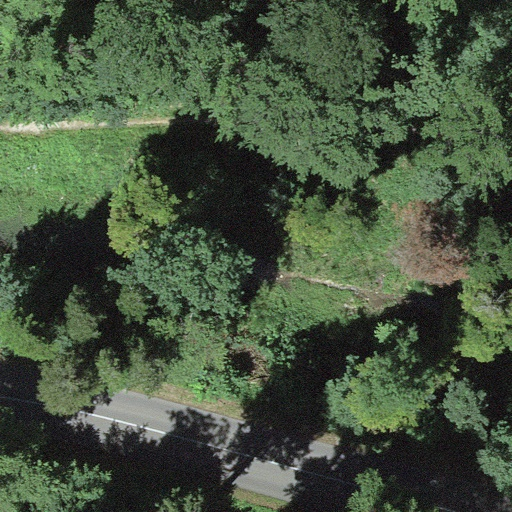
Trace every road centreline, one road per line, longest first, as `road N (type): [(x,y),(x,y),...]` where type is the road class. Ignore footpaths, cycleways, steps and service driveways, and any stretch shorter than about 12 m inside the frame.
road 1 (track): [(511,131),(30,107),(0,114)]
road 2 (tertiary): [(0,396),(254,449),(455,511)]
